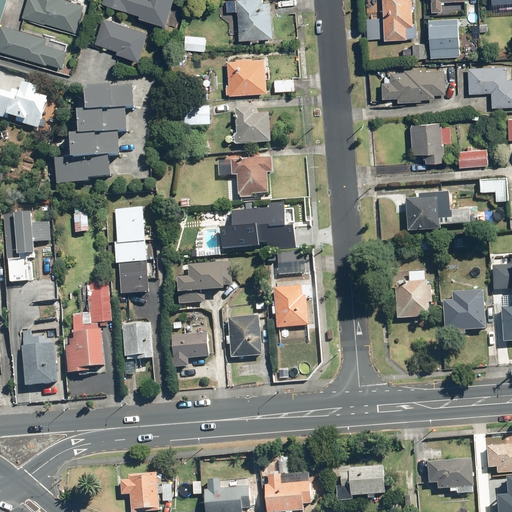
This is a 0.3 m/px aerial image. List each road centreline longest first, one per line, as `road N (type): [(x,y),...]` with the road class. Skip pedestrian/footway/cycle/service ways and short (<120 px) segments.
road 1 (residential): [(363,410),(334,0)]
road 2 (secondary): [(0,426),(200,420)]
road 3 (secondary): [(200,420),(80,444),(20,482)]
road 4 (secondary): [(200,420),(363,410)]
road 5 (secondary): [(363,410),(511,399)]
